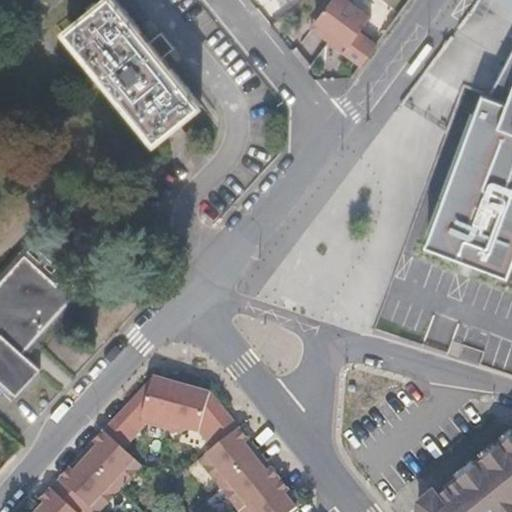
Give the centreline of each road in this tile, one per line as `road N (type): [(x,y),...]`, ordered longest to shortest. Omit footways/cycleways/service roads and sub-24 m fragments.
road 1 (residential): [(148,0),(237,116),(232,155),(190,199),(187,216),(223,264)]
road 2 (residential): [(0,497),(194,297)]
road 3 (residential): [(329,336),(511,391)]
road 4 (residential): [(321,142),(429,0)]
road 5 (residential): [(230,0),(290,73),(321,142)]
road 6 (residential): [(194,297),(292,424)]
road 7 (residential): [(223,264),(321,142)]
